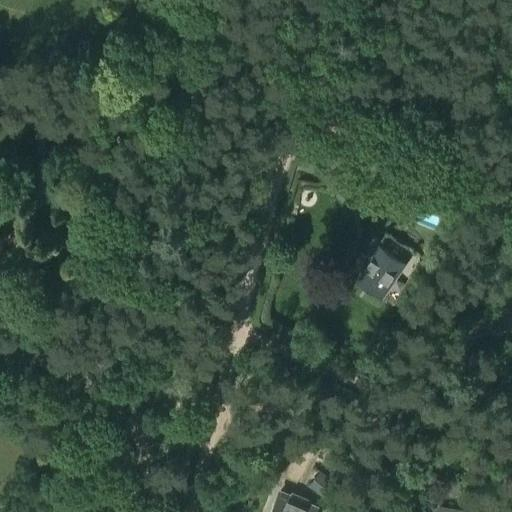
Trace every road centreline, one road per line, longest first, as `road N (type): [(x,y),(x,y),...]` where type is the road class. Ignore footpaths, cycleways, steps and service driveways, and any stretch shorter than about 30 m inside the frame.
road 1 (track): [(323,0),(186,511)]
road 2 (track): [(511,448),(221,327)]
